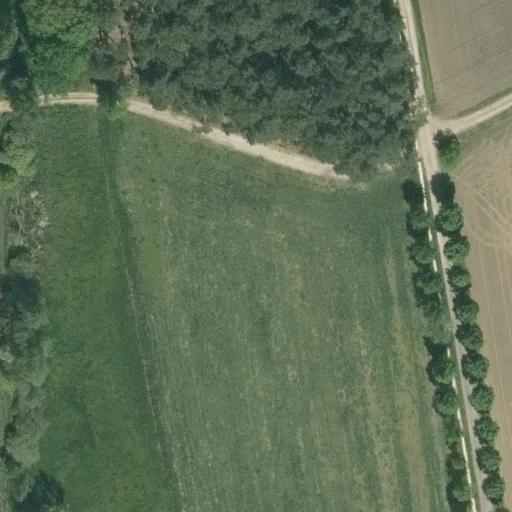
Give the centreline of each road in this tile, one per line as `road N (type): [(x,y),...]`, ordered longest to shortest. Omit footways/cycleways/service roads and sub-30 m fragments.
road 1 (track): [(511,103),(404,158),(345,172),(179,114),(0,99)]
road 2 (track): [(484,511),(401,0)]
